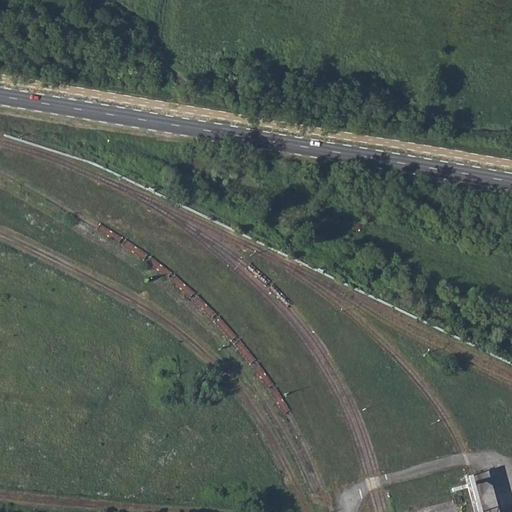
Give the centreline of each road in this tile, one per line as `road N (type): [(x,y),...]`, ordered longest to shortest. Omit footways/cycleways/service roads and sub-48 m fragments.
road 1 (secondary): [(0,95),(511,181)]
road 2 (track): [(0,236),(171,324),(245,399),(306,511)]
road 3 (track): [(193,511),(0,494)]
